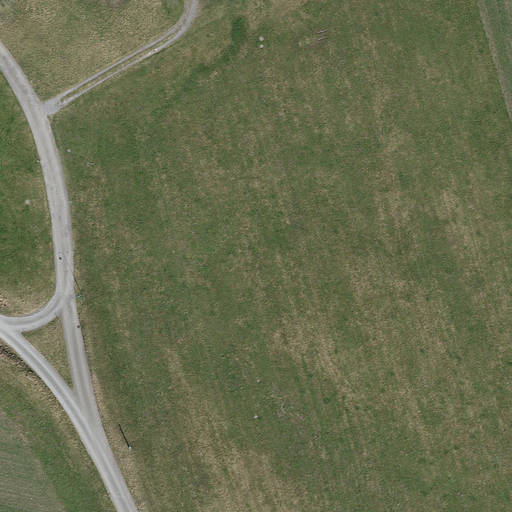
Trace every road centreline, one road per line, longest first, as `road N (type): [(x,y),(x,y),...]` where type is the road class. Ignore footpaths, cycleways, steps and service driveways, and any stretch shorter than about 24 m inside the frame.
road 1 (unclassified): [(128,511),(89,414),(50,155),(0,53)]
road 2 (track): [(36,115),(171,36),(191,0)]
road 3 (track): [(95,435),(0,327)]
